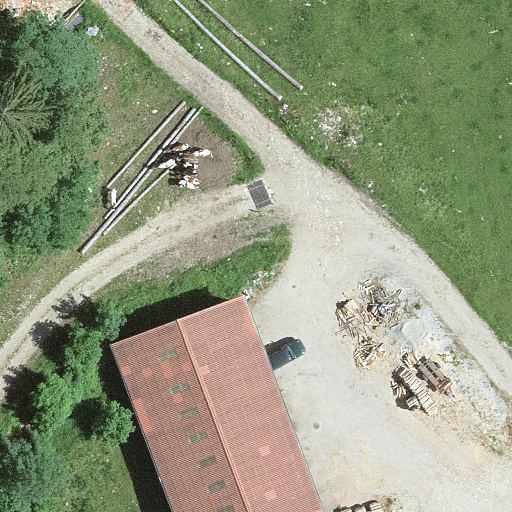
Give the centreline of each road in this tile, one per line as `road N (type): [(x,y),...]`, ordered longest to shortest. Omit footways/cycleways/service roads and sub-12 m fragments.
road 1 (track): [(129,0),(145,31),(418,255),(511,384)]
road 2 (track): [(0,378),(15,352),(92,275),(150,240),(316,171)]
